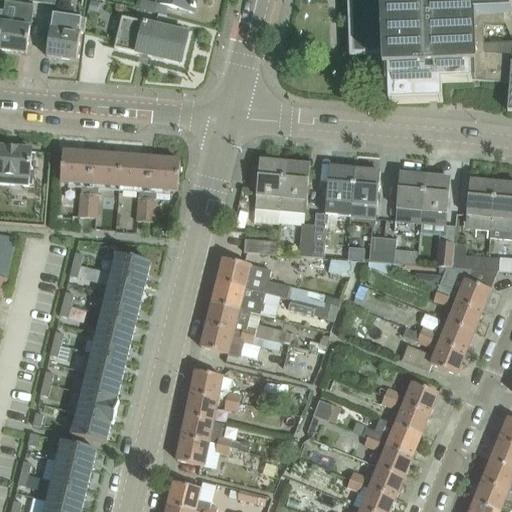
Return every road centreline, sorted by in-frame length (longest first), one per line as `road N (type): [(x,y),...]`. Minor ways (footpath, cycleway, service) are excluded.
road 1 (tertiary): [(128,511),(228,116)]
road 2 (tertiary): [(511,144),(228,116)]
road 3 (tertiary): [(228,116),(0,99)]
road 4 (residential): [(511,329),(435,511)]
